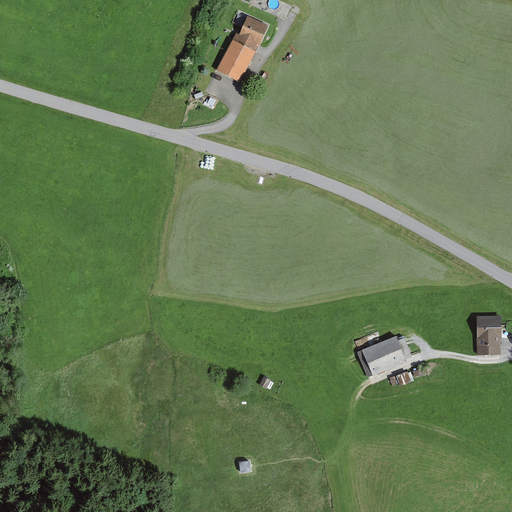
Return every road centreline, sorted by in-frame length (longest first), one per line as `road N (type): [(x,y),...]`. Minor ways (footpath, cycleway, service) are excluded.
road 1 (residential): [(0,85),(326,183),(511,281)]
road 2 (track): [(183,138),(225,124),(289,21)]
